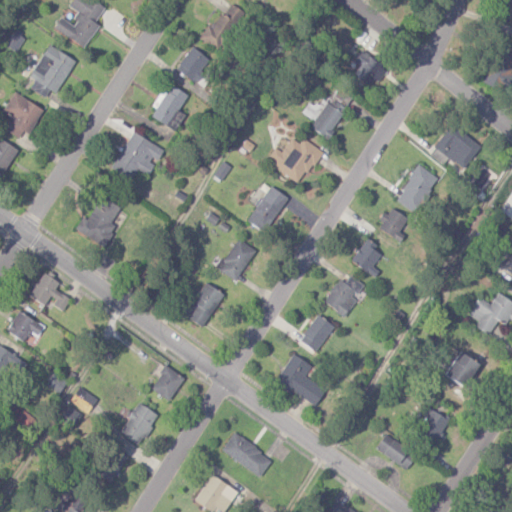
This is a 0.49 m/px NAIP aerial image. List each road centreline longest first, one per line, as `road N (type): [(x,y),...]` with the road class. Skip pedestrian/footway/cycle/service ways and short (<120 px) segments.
road 1 (residential): [(138,511),(427,62),(456,0)]
road 2 (residential): [(0,269),(177,0)]
road 3 (residential): [(224,378),(0,214)]
road 4 (residential): [(407,511),(224,378)]
road 5 (residential): [(437,511),(511,393)]
